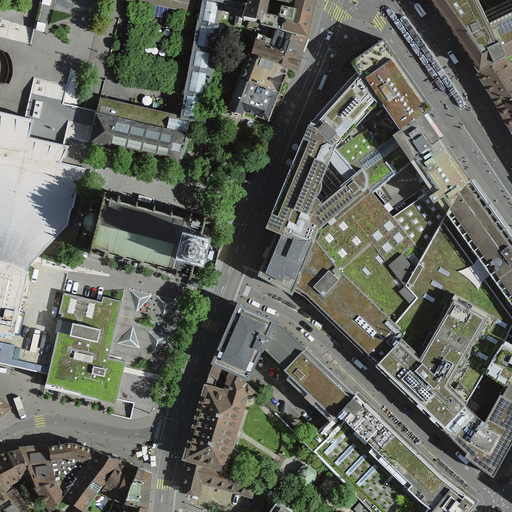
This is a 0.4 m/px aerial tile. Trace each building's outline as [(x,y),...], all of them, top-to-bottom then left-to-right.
[(41,0),(35,29),(44,31),(51,0),(41,0)] [(126,0),(126,1),(191,13),(192,7),(200,8),(190,62),(214,68),(229,25),(217,23),(221,0),(222,0),(126,0)] [(229,25),(238,27),(247,0),(222,0),(221,0),(217,23),(229,25)] [(247,29),(248,29),(258,32),(260,26),(306,38),(310,24),(315,0),(247,0),(238,27),(247,29)] [(511,0),(428,0),(449,30),(454,38),(478,71),(478,70),(479,72),(504,58),(504,59),(511,54),(511,0)] [(0,3),(0,9),(11,12),(12,6),(0,3)] [(14,6),(12,12),(24,15),(25,9),(14,6)] [(259,32),(256,42),(299,57),(302,50),(306,38),(260,26),(258,32),(259,32)] [(258,32),(248,29),(247,29),(244,37),(255,41),(251,57),(288,69),(293,71),(294,71),(296,66),(299,57),(256,42),(259,32),(258,32)] [(431,110),(383,41),(382,41),(382,40),(380,42),(377,44),(351,62),(350,63),(350,64),(349,64),(350,65),(351,65),(353,69),(356,72),(351,77),(323,108),(309,123),(310,123),(313,127),(330,147),(334,151),(349,168),(378,148),(361,124),(382,110),(384,112),(386,116),(378,126),(391,132),(395,129),(397,132),(422,115),(423,116),(425,114),(428,112),(431,111),(430,110),(431,110)] [(511,54),(504,59),(504,58),(479,72),(480,73),(476,75),(482,83),(498,109),(511,100),(511,54)] [(239,79),(278,94),(283,81),(284,78),(286,74),(288,69),(251,57),(247,56),(239,79)] [(88,144),(178,164),(202,98),(203,98),(214,68),(190,62),(179,117),(99,99),(91,132),(88,144)] [(328,76),(324,74),(318,89),(321,90),(328,76)] [(237,83),(231,97),(232,97),(226,112),(227,112),(230,113),(231,116),(235,117),(237,116),(237,115),(241,117),(240,117),(242,118),(243,116),(242,116),(243,113),(254,117),(254,118),(255,118),(255,117),(266,122),(268,122),(268,121),(273,108),(277,96),(278,96),(278,95),(278,94),(239,79),(238,80),(239,80),(238,82),(237,81),(237,83)] [(511,100),(498,109),(504,120),(508,127),(508,128),(510,132),(511,135),(511,100)] [(0,363),(47,375),(49,368),(61,371),(67,344),(72,346),(78,319),(58,314),(63,294),(68,272),(69,272),(70,266),(35,258),(39,254),(45,228),(59,232),(57,233),(58,234),(66,226),(70,210),(72,208),(75,193),(78,190),(81,176),(85,170),(59,164),(68,147),(28,138),(32,121),(0,113),(0,363)] [(427,149),(439,139),(431,127),(426,120),(423,116),(422,115),(397,132),(392,136),(395,142),(399,147),(382,158),(386,163),(385,164),(394,175),(409,162),(427,148),(427,149)] [(287,177),(268,222),(265,228),(276,232),(276,231),(298,241),(312,240),(317,230),(366,188),(365,186),(365,184),(365,179),(364,175),(363,172),(361,170),(355,175),(352,171),(349,168),(334,151),(330,147),(313,127),(310,123),(287,177)] [(421,256),(459,191),(468,180),(469,179),(457,162),(448,149),(441,139),(440,140),(439,139),(427,149),(427,148),(409,162),(430,191),(391,218),(421,256)] [(366,188),(371,194),(394,175),(385,164),(386,163),(382,158),(365,170),(366,171),(363,172),(364,175),(365,179),(365,184),(365,186),(366,188)] [(469,179),(468,180),(459,191),(421,256),(404,286),(415,298),(394,324),(403,333),(399,340),(374,366),(385,376),(413,403),(441,429),(464,405),(484,372),(485,373),(507,335),(507,334),(511,324),(511,233),(500,216),(474,180),(471,182),(469,179)] [(404,286),(421,256),(391,218),(371,194),(366,188),(317,230),(312,240),(298,241),(276,231),(276,232),(262,265),(258,275),(290,294),(292,291),(296,293),(303,297),(349,341),(374,366),(399,340),(403,333),(394,324),(415,298),(404,286)] [(191,275),(193,263),(197,264),(198,260),(199,260),(203,261),(204,261),(204,260),(204,259),(205,258),(204,258),(201,257),(202,253),(205,244),(207,244),(208,245),(208,244),(208,243),(209,242),(209,241),(208,242),(204,241),(204,240),(203,240),(204,236),(200,235),(203,224),(206,225),(207,222),(204,221),(205,219),(202,218),(202,221),(190,218),(191,215),(189,214),(188,217),(186,217),(185,219),(171,215),(172,212),(170,212),(169,215),(154,211),(154,208),(152,207),(151,210),(136,207),(137,203),(135,203),(134,206),(120,202),(120,200),(118,200),(119,197),(117,196),(116,199),(104,196),(105,193),(103,193),(102,196),(99,195),(99,197),(101,198),(98,211),(91,209),(90,205),(88,206),(88,210),(82,214),(79,211),(77,213),(80,216),(79,223),(75,224),(75,226),(79,226),(83,232),(80,235),(82,237),(85,234),(92,236),(89,249),(86,248),(85,250),(88,251),(87,254),(90,255),(90,252),(102,255),(101,258),(103,258),(104,255),(106,256),(107,254),(121,257),(120,260),(122,261),(123,258),(138,262),(138,265),(140,265),(141,262),(156,266),(155,269),(157,270),(158,267),(172,270),(172,272),(174,273),(173,276),(175,276),(176,273),(188,276),(187,279),(189,280),(190,277),(193,278),(193,275),(191,275)] [(153,295),(130,289),(136,312),(153,295)] [(97,400),(115,404),(124,363),(108,359),(110,349),(121,302),(102,298),(101,303),(63,294),(58,314),(78,319),(72,346),(67,344),(61,371),(49,368),(47,375),(45,383),(63,388),(62,389),(80,393),(79,395),(97,399),(97,400)] [(179,300),(156,295),(163,318),(179,300)] [(224,336),(212,363),(212,364),(208,373),(215,380),(220,372),(227,379),(243,389),(246,386),(246,384),(244,383),(246,377),(247,378),(259,350),(261,351),(264,348),(284,368),(304,348),(281,327),(271,322),(272,321),(237,306),(224,336)] [(140,348),(133,325),(117,343),(140,348)] [(170,336),(148,330),(155,353),(170,336)] [(511,337),(507,335),(485,373),(492,377),(505,385),(511,372),(511,337)] [(286,379),(329,421),(355,395),(313,355),(305,347),(304,348),(284,368),(283,370),(289,375),(286,379)] [(227,379),(220,372),(215,380),(208,373),(206,379),(193,423),(182,458),(187,459),(223,469),(234,432),(245,394),(248,394),(250,394),(251,393),(252,393),(252,392),(246,386),(243,389),(227,379)] [(511,372),(505,385),(499,394),(511,400),(511,372)] [(465,405),(464,405),(441,429),(442,429),(441,430),(465,453),(463,456),(477,466),(492,478),(501,462),(511,441),(511,400),(499,394),(498,393),(497,395),(483,421),(465,404),(465,405)] [(464,511),(473,502),(439,476),(381,421),(355,395),(329,421),(305,444),(358,499),(370,511),(464,511)] [(85,448),(71,444),(48,448),(54,481),(52,481),(61,495),(50,507),(52,508),(63,496),(62,495),(98,452),(85,448)] [(50,507),(61,495),(52,481),(54,481),(48,448),(24,450),(18,450),(33,481),(30,483),(33,482),(49,510),(50,508),(50,507)] [(10,453),(7,454),(18,478),(23,475),(25,480),(28,478),(30,483),(33,481),(18,450),(10,453)] [(81,511),(108,478),(118,460),(107,456),(98,452),(62,495),(63,496),(79,509),(75,509),(72,511),(81,511)] [(18,479),(18,478),(7,454),(0,456),(0,486),(4,494),(18,511),(28,511),(15,491),(11,490),(8,492),(5,488),(18,479)] [(187,459),(184,472),(179,492),(198,496),(201,483),(250,498),(251,492),(254,482),(255,479),(255,477),(255,476),(254,475),(253,475),(253,474),(252,474),(251,474),(250,475),(249,475),(249,476),(249,477),(223,469),(187,459)] [(108,511),(117,491),(118,491),(129,465),(123,462),(118,460),(108,478),(81,511),(108,511)] [(129,465),(118,491),(117,491),(108,511),(119,511),(123,503),(124,503),(133,480),(134,480),(138,468),(133,466),(129,465)] [(295,475),(295,481),(302,487),(307,486),(314,478),(314,473),(307,467),(301,469),(298,472),(295,475)] [(124,503),(147,508),(149,491),(150,473),(141,470),(138,468),(134,480),(133,480),(124,503)] [(18,511),(4,494),(0,486),(0,505),(5,511),(18,511)] [(291,511),(277,502),(276,501),(273,506),(268,511),(291,511)] [(146,511),(147,508),(124,503),(123,503),(119,511),(146,511)]
